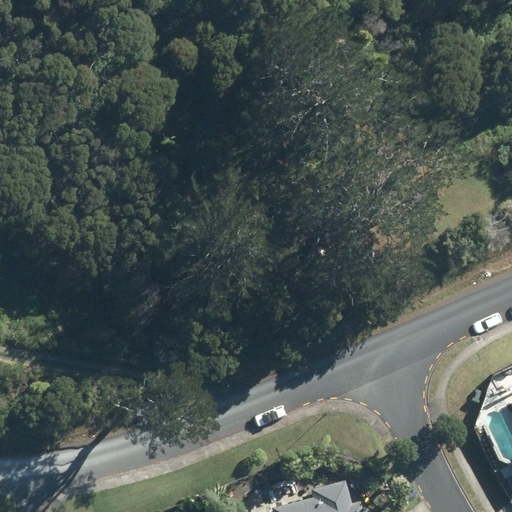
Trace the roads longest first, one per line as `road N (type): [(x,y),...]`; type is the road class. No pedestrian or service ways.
road 1 (residential): [(0,474),(136,448),(370,357)]
road 2 (residential): [(450,511),(370,357)]
road 3 (residential): [(370,357),(511,298)]
